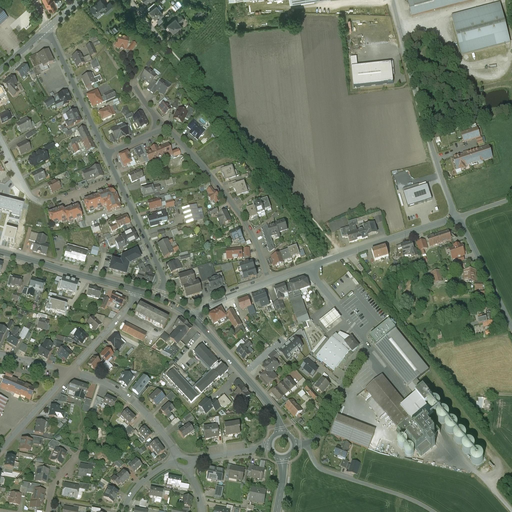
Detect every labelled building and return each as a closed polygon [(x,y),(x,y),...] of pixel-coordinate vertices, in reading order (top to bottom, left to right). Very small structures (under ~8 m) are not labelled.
[(42,0),(45,6),(47,6),(49,11),(57,8),(56,7),(54,2),(53,0),(52,1),(51,0),(42,0)] [(453,0),(407,0),(411,17),(455,5),(453,0)] [(99,1),(96,3),(95,3),(93,5),(90,8),(93,11),(92,11),(92,13),(94,15),(96,15),(97,15),(103,10),(106,14),(110,11),(105,6),(103,3),(101,4),(99,1)] [(110,2),(105,6),(110,11),(114,7),(110,2)] [(154,3),(147,8),(149,11),(156,5),(154,3)] [(500,4),(451,16),(462,56),(510,43),(500,4)] [(163,14),(156,5),(149,11),(149,12),(151,15),(152,15),(154,18),(158,15),(159,16),(163,14)] [(175,18),(167,24),(167,25),(165,27),(167,30),(169,28),(173,32),(181,25),(179,23),(176,19),(175,18)] [(91,39),(95,46),(100,43),(96,36),(91,39)] [(122,40),(119,40),(118,44),(116,43),(115,48),(120,49),(120,50),(123,51),(123,50),(126,50),(126,49),(127,45),(128,40),(123,39),(122,40)] [(132,43),(131,45),(127,45),(126,49),(128,50),(127,50),(130,53),(136,46),(132,43)] [(95,54),(91,44),(86,47),(90,56),(95,54)] [(47,51),(37,56),(43,67),(47,65),(53,62),(47,51)] [(80,54),(72,57),(76,68),(84,64),(80,54)] [(37,56),(30,59),(34,68),(38,66),(39,69),(43,67),(37,56)] [(385,64),(358,67),(356,57),(350,58),(353,88),(393,84),(392,76),(395,76),(393,62),(385,62),(385,64)] [(99,67),(96,58),(91,64),(93,70),(99,67)] [(150,60),(145,67),(149,69),(154,63),(150,60)] [(24,65),(16,73),(21,79),(29,71),(24,65)] [(152,73),(147,70),(140,79),(141,79),(141,78),(146,82),(150,85),(151,84),(153,81),(154,82),(157,77),(152,73)] [(90,75),(81,79),(86,89),(90,87),(90,86),(94,85),(92,81),(90,75)] [(11,77),(3,84),(8,90),(9,90),(12,87),(16,84),(13,81),(14,80),(11,77)] [(170,87),(162,81),(157,87),(155,90),(157,91),(163,96),(170,87)] [(9,90),(8,90),(8,91),(13,96),(17,93),(15,90),(16,90),(15,89),(14,90),(12,87),(9,90)] [(97,91),(87,96),(92,108),(102,104),(100,99),(97,91)] [(66,92),(57,97),(60,102),(62,107),(67,105),(67,103),(71,102),(66,92)] [(113,93),(100,99),(102,104),(103,106),(105,105),(113,101),(113,102),(116,100),(113,93)] [(51,97),(43,102),(47,108),(54,103),(51,97)] [(170,110),(165,103),(159,108),(164,115),(170,110)] [(107,109),(98,114),(99,116),(97,117),(99,120),(101,119),(102,122),(112,117),(111,117),(115,115),(111,108),(108,109),(107,109)] [(193,111),(188,108),(185,113),(187,114),(184,119),(188,121),(193,111)] [(9,110),(7,112),(5,112),(0,115),(0,120),(2,124),(11,119),(13,118),(9,110)] [(185,113),(179,110),(173,119),(181,124),(184,119),(187,114),(185,113)] [(75,111),(66,115),(66,116),(69,122),(68,122),(70,127),(80,122),(77,116),(78,116),(75,111)] [(141,113),(136,116),(137,117),(133,119),(135,124),(136,124),(139,129),(138,129),(138,130),(140,129),(141,130),(146,127),(145,126),(147,125),(145,121),(142,115),(141,113)] [(27,119),(19,122),(20,124),(17,126),(21,133),(32,128),(27,119)] [(198,125),(192,120),(187,127),(192,131),(197,125),(197,126),(198,125)] [(124,125),(117,128),(122,139),(125,137),(124,137),(128,135),(126,130),(124,125)] [(197,126),(197,125),(192,131),(190,134),(197,140),(200,136),(201,137),(202,137),(204,135),(203,133),(204,133),(201,130),(202,130),(197,126)] [(89,138),(84,128),(77,131),(80,137),(82,142),(89,138)] [(117,128),(110,131),(113,136),(115,141),(118,139),(119,140),(122,139),(117,128)] [(472,130),(461,134),(464,143),(480,137),(477,128),(477,129),(472,130)] [(80,137),(71,141),(73,146),(76,144),(82,142),(80,137)] [(89,138),(82,142),(84,147),(87,152),(94,149),(89,138)] [(27,142),(17,147),(20,155),(31,150),(27,142)] [(51,143),(43,147),(45,151),(53,146),(51,143)] [(79,149),(76,144),(73,146),(72,146),(75,154),(80,152),(79,149)] [(146,154),(145,154),(149,162),(165,156),(166,158),(172,155),(167,144),(162,147),(157,150),(155,147),(151,149),(152,152),(146,154)] [(142,146),(126,153),(131,164),(129,165),(130,167),(149,162),(145,154),(146,154),(142,146)] [(486,147),(478,150),(475,151),(479,163),(478,163),(479,164),(483,163),(482,161),(490,159),(486,147)] [(43,151),(29,159),(30,160),(28,161),(28,163),(30,166),(31,167),(33,166),(34,167),(48,160),(43,151)] [(475,151),(453,158),(457,170),(460,169),(461,171),(465,169),(465,167),(478,163),(479,163),(475,151)] [(126,153),(118,156),(123,167),(129,165),(131,164),(126,153)] [(99,167),(84,172),(86,177),(87,180),(94,178),(94,179),(102,176),(99,167)] [(225,170),(221,171),(223,175),(224,174),(226,181),(229,180),(229,179),(236,176),(232,167),(225,170)] [(140,170),(128,176),(131,183),(143,178),(140,170)] [(42,171),(36,174),(35,173),(31,176),(35,184),(45,179),(42,171)] [(56,181),(48,185),(52,193),(60,189),(56,181)] [(237,185),(233,186),(233,188),(234,191),(235,191),(238,197),(241,196),(241,194),(248,192),(244,182),(237,185)] [(151,186),(141,189),(144,198),(154,196),(153,194),(152,188),(151,186)] [(427,186),(404,194),(408,208),(432,200),(427,186)] [(214,193),(210,189),(207,192),(210,196),(207,198),(211,202),(213,201),(216,204),(220,201),(217,198),(218,197),(214,192),(214,193)] [(105,192),(101,193),(101,194),(97,195),(97,196),(98,196),(102,207),(102,208),(104,207),(104,206),(105,207),(106,207),(106,208),(108,213),(120,209),(119,205),(118,206),(116,202),(118,201),(117,197),(115,198),(114,195),(115,194),(109,191),(108,192),(106,193),(105,192)] [(94,197),(91,198),(92,198),(90,199),(90,198),(87,199),(87,200),(84,201),(85,205),(84,205),(86,209),(86,208),(88,212),(90,211),(91,212),(99,209),(99,208),(102,207),(98,196),(97,196),(94,197)] [(164,198),(147,202),(148,207),(165,202),(164,198)] [(267,198),(261,201),(261,202),(264,211),(271,208),(267,198)] [(24,206),(0,199),(0,239),(14,243),(24,206)] [(172,200),(165,202),(148,207),(150,211),(161,207),(166,206),(173,204),(172,200)] [(261,202),(254,205),(254,207),(257,215),(265,212),(264,211),(261,202)] [(196,205),(181,209),(186,225),(204,220),(203,215),(199,216),(196,205)] [(71,209),(69,209),(66,210),(63,211),(66,220),(67,223),(70,222),(79,219),(78,219),(81,218),(80,214),(81,214),(79,210),(77,206),(74,208),(74,207),(71,208),(71,209)] [(174,207),(167,209),(165,209),(166,213),(164,214),(167,219),(165,219),(167,222),(174,219),(172,216),(176,215),(174,207)] [(254,207),(247,209),(250,219),(258,216),(257,215),(254,207)] [(59,209),(56,210),(56,211),(54,211),(51,212),(48,214),(49,217),(49,218),(50,221),(51,221),(52,225),(55,224),(64,221),(63,221),(66,220),(63,211),(62,209),(59,210),(59,209)] [(226,211),(218,215),(223,226),(231,222),(226,211)] [(381,213),(348,222),(350,227),(350,228),(355,226),(358,225),(357,223),(382,216),(381,213)] [(158,214),(152,216),(153,219),(147,221),(149,229),(158,226),(158,225),(167,222),(165,219),(167,219),(164,214),(158,216),(158,214)] [(121,218),(121,217),(119,218),(119,220),(115,222),(118,229),(126,226),(122,218),(121,218)] [(284,221),(276,224),(279,235),(279,233),(287,231),(284,221)] [(115,222),(113,223),(114,225),(109,227),(112,232),(118,229),(115,222)] [(276,226),(268,228),(269,231),(270,234),(271,237),(275,236),(279,235),(276,224),(276,226)] [(374,225),(364,228),(365,230),(368,238),(367,238),(368,238),(368,237),(377,234),(374,225)] [(350,227),(340,230),(342,238),(347,237),(347,235),(357,232),(356,231),(357,231),(355,226),(350,228),(350,227)] [(239,229),(229,234),(233,242),(238,240),(242,237),(239,229)] [(357,232),(347,235),(347,237),(349,243),(367,238),(368,238),(365,230),(357,232)] [(448,231),(434,236),(433,236),(430,237),(427,238),(430,247),(451,240),(448,231)] [(133,232),(121,237),(122,239),(126,246),(126,247),(137,241),(133,232)] [(46,238),(30,233),(28,240),(36,243),(44,245),(46,238)] [(247,246),(242,237),(238,240),(239,242),(238,243),(240,247),(247,246)] [(113,238),(107,241),(109,246),(116,243),(115,242),(113,238)] [(121,240),(115,242),(116,243),(119,250),(126,246),(122,239),(121,240)] [(425,240),(417,243),(419,251),(427,249),(425,240)] [(167,241),(157,246),(163,259),(173,255),(169,246),(167,241)] [(416,249),(414,250),(411,242),(401,245),(402,249),(397,251),(394,258),(398,259),(403,257),(403,258),(404,258),(404,257),(405,257),(405,258),(412,257),(418,256),(416,249)] [(44,245),(36,243),(33,251),(45,255),(48,246),(44,245)] [(174,247),(173,244),(169,246),(173,255),(179,252),(178,249),(177,245),(174,247)] [(91,252),(67,245),(64,259),(84,264),(87,254),(90,255),(91,252)] [(462,245),(459,246),(459,245),(454,247),(454,248),(449,249),(453,259),(463,256),(464,255),(463,251),(464,251),(462,245)] [(296,246),(292,248),(289,250),(288,249),(292,260),(291,258),(295,257),(295,256),(299,254),(299,255),(300,255),(298,252),(296,246)] [(385,247),(372,251),(375,261),(389,257),(385,247)] [(99,249),(92,248),(91,252),(90,255),(97,257),(99,249)] [(243,249),(226,250),(227,260),(244,259),(243,257),(243,249)] [(288,251),(284,252),(285,253),(280,254),(280,255),(283,263),(288,261),(287,260),(291,259),(291,260),(292,260),(288,249),(288,251)] [(120,263),(112,261),(109,271),(126,276),(129,265),(141,260),(136,251),(121,258),(120,263)] [(280,255),(276,256),(277,257),(273,258),(272,258),(276,267),(280,266),(279,264),(283,263),(280,255)] [(178,261),(170,265),(169,263),(167,264),(171,274),(179,270),(183,268),(181,263),(179,264),(178,261)] [(468,267),(467,267),(465,261),(464,261),(457,263),(459,267),(459,269),(461,269),(461,268),(464,268),(465,268),(465,270),(469,270),(469,268),(468,267)] [(252,262),(240,266),(241,270),(243,278),(244,278),(245,281),(257,277),(252,262)] [(149,267),(145,269),(143,264),(137,267),(139,271),(136,280),(152,285),(154,277),(151,276),(152,273),(149,267)] [(212,267),(197,270),(199,274),(201,282),(202,284),(208,282),(207,281),(216,279),(212,267)] [(441,270),(430,273),(433,284),(439,283),(438,279),(443,278),(441,270)] [(469,270),(465,270),(464,270),(464,282),(476,282),(476,270),(469,270)] [(191,273),(178,277),(182,288),(183,288),(186,298),(190,296),(191,297),(200,294),(198,289),(199,289),(197,282),(194,283),(194,281),(193,280),(193,281),(191,273)] [(23,279),(12,277),(10,285),(11,285),(20,288),(23,279)] [(77,282),(62,278),(59,288),(60,289),(59,292),(64,293),(64,292),(74,295),(77,282)] [(216,279),(207,281),(208,282),(209,285),(206,286),(208,292),(215,290),(215,289),(221,286),(218,278),(216,279)] [(303,279),(289,284),(289,285),(293,295),(299,292),(310,289),(307,281),(303,279)] [(45,283),(31,280),(29,289),(27,296),(29,296),(29,295),(32,296),(32,297),(33,297),(35,289),(43,291),(45,283)] [(299,292),(293,295),(289,285),(285,286),(287,294),(299,325),(309,321),(308,317),(299,292)] [(285,286),(274,289),(279,302),(283,300),(282,296),(287,294),(285,286)] [(101,291),(89,287),(87,296),(98,299),(101,291)] [(265,293),(257,295),(260,303),(261,306),(264,305),(265,309),(272,307),(271,302),(268,303),(265,293)] [(124,299),(113,294),(109,303),(120,308),(124,299)] [(98,313),(102,315),(109,298),(105,297),(98,313)] [(67,303),(52,298),(49,309),(64,314),(67,303)] [(248,299),(238,302),(241,310),(251,307),(248,299)] [(491,300),(481,299),(481,307),(491,308),(491,300)] [(168,320),(139,304),(134,314),(163,329),(168,320)] [(220,308),(208,315),(213,325),(217,323),(219,325),(223,323),(222,321),(227,317),(225,314),(224,315),(220,308)] [(225,314),(227,317),(234,330),(242,326),(232,310),(225,314)] [(334,310),(319,322),(326,331),(341,319),(334,310)] [(105,317),(96,315),(93,318),(101,325),(100,326),(103,323),(105,317)] [(485,328),(494,326),(493,321),(489,322),(487,316),(478,318),(480,324),(484,324),(485,328)] [(93,318),(93,317),(88,322),(89,323),(90,324),(90,325),(89,326),(89,329),(92,329),(95,331),(100,326),(101,325),(93,318)] [(191,328),(180,319),(174,326),(178,329),(170,339),(177,345),(180,341),(180,342),(191,328)] [(46,321),(43,320),(43,321),(39,320),(36,330),(37,330),(40,331),(41,329),(46,331),(49,323),(46,322),(46,321)] [(390,321),(370,338),(378,347),(385,342),(398,330),(390,321)] [(146,334),(126,324),(122,331),(143,342),(146,334)] [(24,328),(21,333),(23,334),(20,338),(24,340),(29,331),(24,328)] [(85,335),(80,330),(73,337),(82,345),(88,338),(85,336),(85,335)] [(20,340),(11,335),(7,341),(12,344),(11,345),(16,347),(20,340)] [(120,341),(114,335),(108,343),(117,351),(122,345),(119,343),(120,341)] [(324,337),(311,353),(316,357),(329,341),(324,337)] [(342,345),(332,337),(329,341),(316,357),(334,371),(351,350),(346,344),(345,343),(342,345)] [(358,347),(351,338),(345,343),(351,350),(352,352),(358,347)] [(52,345),(46,341),(43,346),(42,346),(38,353),(39,354),(39,355),(41,356),(42,356),(46,358),(51,351),(50,350),(52,345)] [(180,341),(177,345),(176,346),(174,348),(179,352),(185,346),(180,342),(180,341)] [(248,341),(243,346),(247,350),(252,345),(248,341)] [(423,388),(385,342),(378,347),(376,349),(415,396),(415,395),(423,388)] [(172,360),(179,352),(174,348),(176,346),(175,345),(170,350),(167,347),(161,354),(172,360)] [(210,370),(212,368),(216,364),(217,363),(215,361),(212,357),(211,356),(207,352),(204,349),(202,346),(201,346),(193,353),(196,356),(210,370)] [(243,346),(236,351),(244,360),(250,354),(247,350),(243,346)] [(69,352),(65,349),(65,350),(63,348),(58,352),(60,354),(58,356),(61,360),(63,358),(65,361),(72,355),(71,354),(72,354),(70,352),(69,352)] [(112,355),(106,349),(100,356),(106,361),(107,361),(112,355)] [(275,351),(268,357),(271,360),(272,359),(273,359),(278,355),(275,351)] [(195,385),(196,387),(199,384),(213,371),(214,372),(214,371),(212,368),(210,370),(196,356),(194,357),(209,372),(195,385)] [(100,364),(94,358),(87,365),(94,371),(100,364)] [(271,360),(263,367),(267,372),(260,378),(259,379),(260,379),(260,380),(261,382),(262,382),(267,387),(268,387),(267,387),(277,378),(272,372),(279,366),(273,359),(272,359),(271,360)] [(215,381),(218,378),(219,379),(223,376),(222,375),(224,373),(225,374),(228,371),(221,365),(214,371),(214,372),(213,371),(199,384),(201,385),(198,388),(196,387),(194,388),(200,395),(203,392),(205,390),(206,389),(209,387),(211,385),(215,381)] [(191,404),(200,395),(194,388),(196,387),(195,385),(178,368),(177,370),(174,367),(173,366),(170,369),(163,375),(165,376),(163,378),(171,387),(172,386),(173,386),(175,389),(176,389),(178,392),(182,396),(183,395),(183,396),(185,398),(186,399),(188,402),(191,404)] [(132,378),(125,373),(119,382),(126,387),(132,378)] [(19,382),(11,379),(12,377),(6,374),(5,377),(3,382),(0,388),(20,397),(20,399),(24,401),(25,399),(29,401),(34,389),(19,382)] [(149,382),(142,376),(131,390),(138,396),(149,382)] [(296,386),(289,378),(283,383),(290,391),(290,390),(295,386),(296,387),(296,386)] [(417,425),(378,378),(365,389),(373,398),(385,414),(404,436),(417,425)] [(316,383),(310,379),(307,383),(312,388),(316,383)] [(243,385),(239,380),(234,384),(238,389),(242,386),(243,385)] [(330,386),(322,380),(315,388),(323,394),(330,386)] [(87,388),(73,383),(68,389),(67,391),(72,392),(70,397),(74,399),(83,402),(87,388)] [(290,391),(283,383),(278,388),(284,396),(284,395),(290,391)] [(238,389),(234,393),(234,394),(230,397),(234,401),(238,398),(239,400),(239,401),(241,403),(242,403),(244,401),(248,398),(251,396),(242,386),(238,389)] [(318,398),(308,386),(305,389),(307,392),(306,393),(310,397),(311,396),(315,400),(318,398)] [(278,388),(272,393),(279,401),(278,400),(284,396),(278,388)] [(432,400),(423,388),(415,395),(425,406),(432,400)] [(303,390),(298,394),(302,398),(306,394),(303,390)] [(164,398),(157,391),(149,400),(156,407),(159,404),(165,399),(164,398)] [(171,392),(164,398),(165,399),(166,398),(168,400),(173,395),(171,392)] [(67,397),(60,395),(57,402),(66,404),(67,397)] [(230,403),(224,395),(215,403),(217,405),(218,404),(223,409),(230,403)] [(116,401),(107,396),(103,404),(112,409),(116,401)] [(385,414),(373,398),(366,403),(379,419),(385,414)] [(210,405),(205,399),(198,406),(205,414),(212,408),(212,407),(210,405)] [(302,411),(293,400),(285,407),(295,418),(302,411)] [(217,405),(215,403),(213,401),(210,405),(212,407),(212,408),(216,411),(219,408),(217,406),(218,406),(217,405)] [(436,401),(435,401),(434,401),(433,401),(432,401),(431,402),(430,402),(430,403),(429,403),(429,404),(428,405),(428,406),(428,407),(428,408),(428,409),(428,410),(429,411),(430,412),(431,412),(432,413),(433,413),(434,413),(435,413),(437,413),(438,412),(439,411),(440,410),(440,409),(440,408),(440,407),(440,406),(440,405),(439,404),(439,403),(438,403),(438,402),(437,402),(436,401)] [(168,404),(160,411),(166,417),(170,414),(174,410),(168,404)] [(59,408),(51,406),(49,417),(57,419),(58,413),(59,408)] [(135,418),(126,410),(120,417),(129,424),(135,418)] [(444,412),(443,411),(441,412),(440,412),(439,413),(438,414),(437,414),(437,415),(437,416),(437,417),(436,418),(437,419),(437,420),(438,421),(438,422),(439,423),(440,423),(441,424),(442,424),(443,424),(444,424),(445,424),(446,423),(447,422),(448,421),(449,420),(449,419),(449,418),(449,417),(449,416),(449,415),(448,414),(447,413),(446,413),(446,412),(445,412),(444,412)] [(175,419),(170,414),(166,417),(171,423),(175,419)] [(44,423),(36,421),(34,434),(42,436),(44,423)] [(374,435),(336,421),(330,435),(331,435),(368,449),(374,435)] [(439,433),(429,421),(424,424),(435,437),(439,433)] [(453,422),(452,422),(451,422),(450,422),(449,422),(448,423),(447,423),(447,424),(446,425),(445,426),(445,427),(445,428),(445,429),(445,430),(446,431),(446,432),(447,432),(448,433),(448,434),(449,434),(451,434),(452,434),(453,434),(454,434),(455,433),(456,433),(457,431),(457,430),(457,429),(458,429),(458,428),(458,427),(457,426),(457,425),(456,424),(455,423),(454,423),(453,422)] [(239,423),(224,425),(225,436),(228,435),(232,434),(240,433),(239,428),(240,428),(239,423)] [(188,424),(178,432),(183,439),(193,431),(188,424)] [(417,425),(404,436),(406,439),(419,428),(417,425)] [(216,426),(203,428),(204,428),(205,432),(204,432),(205,439),(205,438),(210,437),(210,438),(218,437),(216,426)] [(151,435),(144,427),(137,433),(145,440),(151,435)] [(406,439),(413,447),(427,436),(420,428),(406,439)] [(461,432),(460,432),(458,432),(458,433),(457,433),(456,434),(455,435),(454,435),(454,436),(454,437),(454,439),(454,440),(454,441),(455,442),(455,443),(456,444),(457,444),(458,444),(459,445),(460,445),(461,445),(462,444),(463,444),(464,443),(465,443),(465,442),(466,441),(466,440),(466,439),(466,438),(466,437),(466,436),(465,435),(464,434),(464,433),(463,433),(462,432),(461,432)] [(427,436),(413,447),(417,452),(426,444),(431,441),(427,436)] [(43,439),(34,437),(33,442),(39,442),(38,445),(42,446),(43,439)] [(407,445),(408,444),(407,442),(407,441),(406,440),(404,439),(402,438),(401,439),(399,440),(398,441),(397,442),(397,444),(398,446),(399,447),(400,448),(402,449),(404,449),(405,448),(406,447),(407,445)] [(30,442),(21,440),(19,450),(28,452),(30,442)] [(60,443),(52,440),(47,445),(50,447),(49,448),(55,451),(55,449),(57,450),(60,443)] [(153,443),(149,446),(156,456),(163,450),(156,441),(153,443)] [(431,441),(426,444),(431,449),(435,446),(431,441)] [(351,445),(343,442),(341,448),(348,451),(351,445)] [(470,443),(469,443),(467,443),(466,443),(465,444),(464,445),(463,446),(462,447),(462,448),(462,449),(462,450),(462,451),(463,452),(464,453),(465,454),(466,455),(467,455),(468,455),(469,455),(470,455),(471,454),(472,454),(473,453),(474,452),(474,451),(474,450),(475,450),(475,449),(475,448),(474,447),(474,446),(474,445),(473,445),(472,444),(471,443),(470,443)] [(341,448),(337,447),(334,455),(338,456),(337,458),(343,460),(345,461),(348,451),(341,448)] [(414,453),(414,451),(414,449),(413,448),(411,447),(409,447),(408,447),(406,448),(405,449),(404,450),(404,452),(404,453),(405,455),(406,456),(407,457),(409,457),(411,457),(412,456),(413,455),(414,453)] [(57,450),(55,449),(55,451),(54,452),(53,453),(52,455),(52,457),(51,460),(61,464),(63,459),(64,459),(64,457),(66,453),(57,450)] [(479,453),(478,453),(477,453),(476,453),(475,453),(474,454),(473,454),(473,455),(472,455),(471,456),(471,457),(471,458),(471,459),(471,460),(471,461),(471,462),(472,463),(473,464),(474,465),(475,465),(476,465),(477,465),(478,465),(479,465),(480,464),(481,464),(482,463),(482,462),(483,462),(483,461),(483,460),(483,459),(483,458),(483,457),(482,456),(481,455),(481,454),(480,454),(479,453)] [(15,458),(4,456),(2,467),(5,468),(12,469),(13,466),(15,458)] [(136,460),(128,467),(133,474),(141,467),(136,460)] [(345,461),(343,460),(340,466),(340,467),(346,469),(349,462),(345,461)] [(121,467),(115,461),(113,464),(119,469),(121,467)] [(360,464),(352,461),(349,472),(357,475),(360,464)] [(88,467),(80,465),(78,477),(86,479),(87,474),(91,475),(93,468),(88,467)] [(253,467),(252,473),(251,478),(262,480),(262,479),(265,480),(266,471),(264,470),(253,467)] [(48,470),(42,469),(38,468),(38,469),(35,481),(46,483),(48,470)] [(224,470),(210,468),(207,479),(214,480),(222,482),(224,470)] [(231,468),(230,473),(229,478),(237,480),(242,481),(244,470),(240,469),(239,469),(231,468)] [(129,478),(123,472),(115,479),(115,480),(120,484),(122,486),(129,478)] [(181,480),(169,477),(167,486),(172,487),(180,488),(181,480)] [(115,479),(113,478),(110,481),(114,485),(115,484),(117,487),(120,484),(115,480),(115,479)] [(40,485),(27,483),(26,489),(29,489),(29,492),(34,493),(35,489),(39,490),(40,485)] [(78,487),(64,484),(62,496),(76,498),(78,487)] [(39,490),(35,489),(34,493),(32,503),(31,502),(30,508),(36,509),(37,508),(38,508),(39,504),(42,504),(44,491),(39,490)] [(163,491),(150,489),(149,497),(161,500),(163,491)] [(223,491),(216,489),(215,497),(222,498),(223,491)] [(266,491),(252,489),(250,501),(264,504),(266,491)] [(118,494),(111,490),(105,499),(113,504),(118,494)] [(19,495),(11,493),(10,498),(9,499),(8,502),(9,504),(19,506),(20,497),(21,495),(19,495)] [(192,498),(184,497),(182,506),(190,508),(192,498)]
